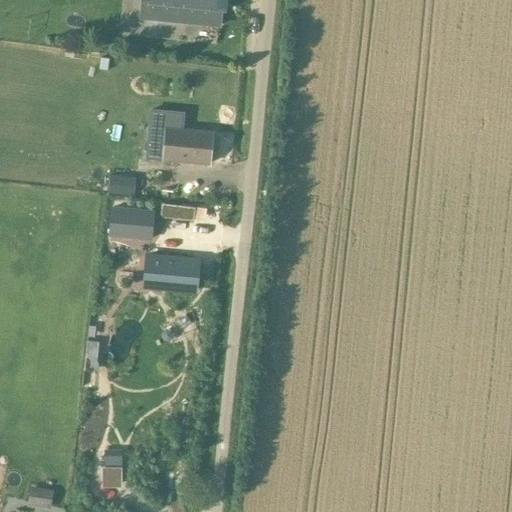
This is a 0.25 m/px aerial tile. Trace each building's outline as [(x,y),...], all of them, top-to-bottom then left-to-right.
[(142,0),(141,17),(220,25),(221,9),(225,9),(226,0),(142,0)] [(167,127),(163,159),(210,164),(213,131),(167,127)] [(109,176),(107,193),(132,196),(134,179),(109,176)] [(115,231),(154,235),(157,207),(118,203),(115,231)] [(195,207),(170,204),(168,216),(194,219),(195,207)] [(149,256),(146,286),(170,288),(170,289),(194,291),(197,259),(149,255),(149,256)] [(32,484),(29,502),(51,506),(54,488),(32,484)]
